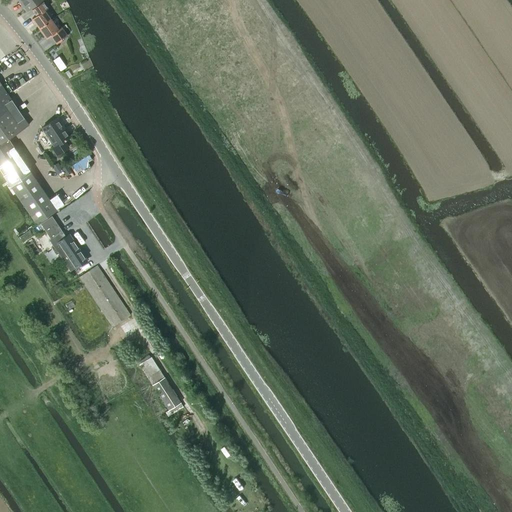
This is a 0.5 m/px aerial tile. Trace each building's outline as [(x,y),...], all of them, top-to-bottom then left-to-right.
[(20,0),(19,1),(26,11),(40,0),(20,0)] [(42,1),(32,9),(36,15),(32,18),(38,27),(39,28),(50,19),(44,10),(47,8),(42,1)] [(50,19),(39,28),(40,29),(41,31),(46,38),(50,35),(52,37),(56,43),(61,40),(65,37),(67,35),(61,27),(57,29),(54,25),(51,20),(50,19)] [(58,57),(53,60),(60,70),(65,67),(58,57)] [(0,171),(35,223),(55,210),(54,209),(62,204),(55,195),(48,200),(12,146),(6,151),(1,143),(28,125),(0,83),(0,171)] [(60,126),(61,126),(56,118),(41,128),(54,146),(51,148),(56,155),(64,150),(60,143),(68,138),(63,130),(60,126)] [(57,163),(52,166),(56,174),(62,171),(57,163)] [(66,165),(61,169),(65,176),(71,172),(66,165)] [(61,230),(51,216),(40,224),(50,238),(59,233),(58,232),(61,230)] [(82,254),(69,235),(65,237),(61,231),(59,233),(50,238),(49,240),(70,271),(86,260),(82,254)] [(129,315),(96,265),(79,277),(112,327),(129,315)] [(150,360),(139,367),(166,408),(177,400),(150,360)]
